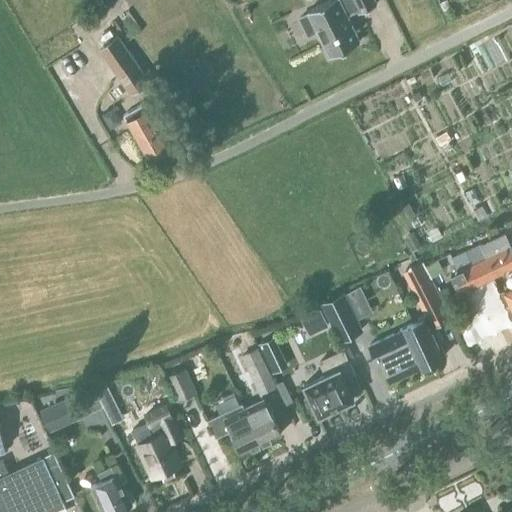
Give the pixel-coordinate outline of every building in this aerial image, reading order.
[(309,13),(300,18),(308,34),(317,30),(330,56),(360,41),(347,14),(358,9),(359,12),(377,4),(375,0),(330,0),(308,11),(309,13)] [(511,23),(498,29),(509,55),(511,54),(511,23)] [(130,94),(149,80),(117,34),(98,48),(130,94)] [(349,99),(376,174),(404,164),(417,199),(437,192),(431,175),(447,169),(434,133),(423,137),(402,80),(349,99)] [(163,128),(148,101),(124,114),(127,120),(148,157),(169,145),(160,130),(163,128)] [(451,207),(442,209),(440,196),(419,200),(426,236),(456,230),(451,207)] [(511,244),(511,245),(510,244),(488,255),(482,244),(457,256),(463,267),(450,273),(460,292),(505,271),(511,286),(497,292),(511,324),(511,244)] [(415,285),(412,287),(426,317),(416,321),(435,359),(445,354),(439,342),(444,339),(437,324),(451,316),(432,277),(415,285)] [(341,340),(362,330),(345,294),(323,305),(341,340)] [(283,318),(292,339),(322,327),(313,306),(283,318)] [(435,359),(416,321),(400,329),(400,330),(370,344),(377,359),(380,358),(383,364),(384,364),(391,380),(418,367),(435,359)] [(275,335),(258,343),(272,373),(289,365),(275,335)] [(258,346),(241,354),(260,395),(277,387),(258,346)] [(326,373),(304,384),(309,395),(305,397),(312,411),(316,409),(318,414),(354,398),(346,380),(356,375),(344,349),(320,361),(326,373)] [(177,400),(193,394),(182,368),(166,375),(177,400)] [(90,412),(79,390),(40,409),(50,431),(90,412)] [(252,422),(262,442),(281,432),(270,411),(273,409),(268,397),(245,407),(252,422)] [(149,420),(132,428),(134,434),(139,443),(154,475),(180,463),(170,440),(181,435),(172,416),(166,403),(145,413),(149,420)] [(252,422),(245,407),(244,407),(243,404),(209,420),(218,438),(231,431),(241,452),(262,442),(252,422)] [(43,456),(9,471),(6,463),(0,465),(0,508),(1,511),(48,511),(65,504),(63,500),(74,495),(54,450),(43,455),(43,456)] [(103,479),(91,485),(103,511),(112,511),(132,503),(118,472),(115,473),(111,466),(98,472),(103,479)]
